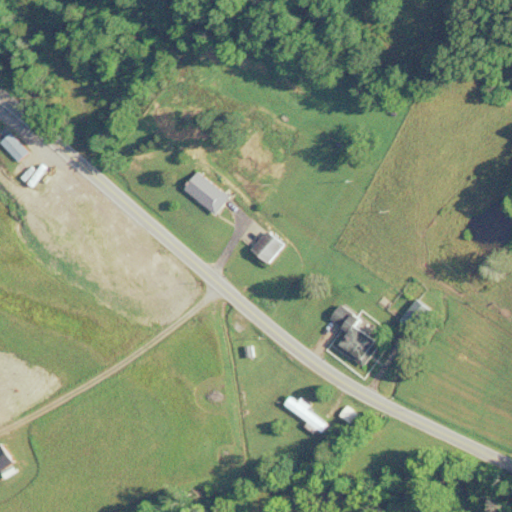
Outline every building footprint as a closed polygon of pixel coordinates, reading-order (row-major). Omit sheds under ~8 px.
[(22,162),(32,154),(13,133),(3,142),(22,162)] [(222,216),(235,197),(201,174),(188,193),(222,216)] [(289,246),(271,232),(256,252),(274,265),(289,246)] [(341,351),(367,368),(383,343),(364,331),(370,323),(342,305),(333,320),(353,333),(341,351)] [(330,426),(309,411),(313,405),(304,398),(300,404),(292,398),(285,408),(323,435),(330,426)] [(341,417),(351,425),(358,416),(349,408),(341,417)] [(0,448),(0,459),(6,471),(19,464),(9,444),(0,448)]
